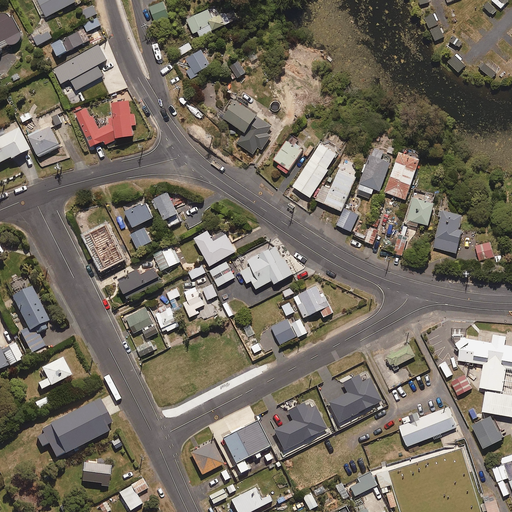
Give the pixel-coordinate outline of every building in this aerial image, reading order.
[(34,0),(42,14),(45,12),(47,16),(77,0),(34,0)] [(156,20),(171,15),(165,1),(151,6),(156,20)] [(84,19),(97,13),(92,2),(78,8),(84,19)] [(202,35),(241,17),(237,8),(228,12),(227,10),(221,13),(217,5),(188,18),(194,32),(199,30),(202,35)] [(11,43),(13,43),(14,43),(15,43),(17,42),(18,42),(19,41),(20,40),(21,39),(22,38),(22,37),(23,36),(23,34),(23,33),(23,32),(14,15),(12,16),(12,15),(11,14),(10,13),(9,12),(8,12),(7,11),(6,11),(4,11),(3,11),(2,12),(1,13),(0,13),(0,52),(1,52),(2,51),(3,50),(3,49),(3,48),(3,47),(3,46),(10,42),(11,43)] [(88,31),(101,25),(98,17),(84,23),(88,31)] [(38,44),(53,37),(49,29),(34,36),(38,44)] [(59,54),(85,42),(79,31),(54,43),(59,54)] [(182,54),(194,48),(190,42),(179,48),(182,54)] [(99,64),(108,59),(100,44),(55,69),(62,83),(71,78),(77,89),(105,74),(99,64)] [(192,67),(187,70),(192,78),(200,73),(199,71),(212,64),(204,48),(187,57),(192,67)] [(271,136),(266,133),(271,126),(257,115),(258,114),(235,96),(220,115),(243,133),(236,142),(252,154),(258,147),(261,149),(271,136)] [(135,124),(138,124),(136,113),(133,113),(131,99),(113,101),(114,116),(109,118),(111,122),(100,127),(95,115),(92,116),(87,107),(77,112),(92,145),(105,139),(107,144),(120,138),(120,136),(122,135),(136,134),(135,124)] [(24,122),(32,117),(28,111),(20,115),(24,122)] [(30,135),(40,155),(63,144),(53,124),(30,135)] [(12,158),(31,149),(20,127),(0,137),(0,162),(12,157),(12,158)] [(303,141),(307,136),(298,129),(294,135),(303,141)] [(295,144),(298,139),(293,135),(289,142),(286,140),(273,159),(279,163),(277,167),(286,173),(303,149),(295,144)] [(326,168),(336,154),(320,143),(292,186),(310,197),(328,170),(326,168)] [(394,155),(398,146),(389,143),(386,152),(394,155)] [(371,155),(369,154),(366,163),(363,162),(360,171),(363,172),(356,193),(370,198),(373,188),(380,191),(390,161),(381,158),(384,151),(374,147),(371,155)] [(402,147),(400,148),(384,192),(405,199),(421,155),(420,154),(419,153),(418,151),(417,150),(415,149),(414,149),(413,148),(411,147),(409,147),(408,147),(406,147),(405,147),(403,147),(402,147)] [(331,186),(326,184),(326,186),(322,184),(315,200),(341,211),(356,176),(339,169),(331,186)] [(184,220),(169,191),(151,200),(156,209),(160,207),(171,227),(184,220)] [(124,205),(134,226),(144,222),(155,216),(148,200),(144,201),(142,197),(124,205)] [(428,225),(433,203),(412,197),(405,223),(416,226),(417,222),(428,225)] [(440,206),(437,216),(440,217),(432,247),(456,253),(462,230),(458,229),(462,215),(444,210),(445,207),(440,206)] [(350,231),(358,215),(345,208),(337,225),(350,231)] [(378,227),(382,216),(375,213),(370,224),(378,227)] [(384,245),(389,247),(397,218),(393,216),(384,245)] [(139,247),(153,241),(146,226),(136,231),(132,233),(139,247)] [(373,244),(378,229),(370,227),(364,241),(373,244)] [(228,233),(215,240),(209,229),(196,237),(212,265),(237,250),(228,233)] [(402,255),(407,237),(397,235),(393,253),(402,255)] [(484,255),(493,253),(490,242),(481,244),(484,255)] [(276,283),(294,273),(276,243),(265,250),(249,260),(252,265),(242,271),(248,282),(253,279),(258,288),(274,279),(276,283)] [(155,254),(157,259),(163,270),(181,261),(172,245),(155,254)] [(162,275),(160,271),(154,260),(119,278),(129,298),(136,295),(133,289),(162,275)] [(219,285),(236,277),(227,261),(208,271),(212,279),(215,278),(219,285)] [(193,279),(206,272),(202,264),(189,271),(193,279)] [(12,293),(29,327),(20,331),(25,339),(31,353),(46,345),(39,332),(48,328),(45,322),(50,320),(28,276),(10,284),(14,292),(12,293)] [(334,312),(325,293),(320,283),(295,296),(305,317),(322,309),(325,316),(334,312)] [(209,299),(218,295),(213,284),(204,288),(209,299)] [(286,297),(296,291),(292,285),(283,291),(286,297)] [(176,286),(167,291),(178,312),(183,310),(176,296),(180,294),(176,286)] [(197,308),(205,304),(197,287),(186,291),(190,300),(185,302),(191,316),(199,313),(197,308)] [(288,315),(295,311),(290,302),(283,305),(288,315)] [(148,338),(160,331),(147,306),(126,316),(135,332),(143,328),(148,338)] [(171,307),(157,315),(164,329),(166,329),(167,332),(180,325),(171,307)] [(301,319),(291,323),(289,318),(273,326),(281,343),(307,331),(301,319)] [(179,342),(185,339),(181,329),(175,331),(179,342)] [(486,343),(462,339),(459,358),(480,361),(476,387),(501,391),(505,369),(511,370),(511,346),(501,345),(502,338),(487,336),(486,343)] [(142,356),(154,350),(150,341),(138,347),(142,356)] [(16,343),(1,350),(0,347),(0,369),(24,358),(16,343)] [(396,371),(401,368),(399,364),(416,355),(411,344),(388,356),(394,367),(396,371)] [(42,389),(72,375),(64,357),(41,368),(47,379),(39,382),(42,389)] [(362,381),(359,375),(343,383),(348,393),(329,402),(339,422),(383,400),(371,377),(362,381)] [(458,396),(472,389),(465,375),(451,382),(458,396)] [(511,409),(511,396),(485,391),(481,411),(511,417),(511,409)] [(39,410),(53,404),(49,396),(35,402),(39,410)] [(113,421),(102,398),(43,428),(45,432),(38,435),(44,447),(50,443),(57,457),(110,430),(107,424),(113,421)] [(274,430),(284,450),(327,428),(316,405),(312,407),(310,404),(307,406),(305,402),(288,411),(293,420),(274,430)] [(455,428),(447,407),(411,422),(408,415),(401,418),(404,425),(399,426),(407,447),(432,437),(433,440),(441,437),(440,434),(455,428)] [(473,428),(484,448),(502,438),(492,418),(473,427),(473,428)] [(224,438),(237,463),(254,454),(256,458),(261,456),(259,452),(271,446),(258,420),(224,438)] [(203,475),(225,463),(214,441),(191,452),(203,475)] [(502,464),(511,460),(511,454),(500,458),(502,464)] [(112,465),(85,462),(83,480),(102,483),(101,486),(109,487),(112,465)] [(503,479),(508,478),(503,464),(492,468),(502,496),(508,494),(503,479)] [(225,481),(231,477),(226,468),(220,471),(225,481)] [(387,470),(376,474),(383,493),(388,491),(387,486),(392,485),(387,470)] [(356,496),(377,485),(370,472),(358,478),(360,482),(351,486),(356,496)] [(120,493),(131,510),(143,503),(137,494),(149,488),(143,478),(120,493)] [(270,495),(262,499),(256,487),(246,493),(232,500),(238,511),(250,511),(273,501),(270,495)] [(214,504),(228,497),(224,489),(210,495),(214,504)] [(311,510),(318,505),(310,492),(303,497),(311,510)] [(397,506),(392,492),(387,494),(391,508),(397,506)] [(489,511),(500,511),(496,499),(482,504),(484,511),(489,509),(489,511)] [(103,511),(107,511),(111,510),(106,501),(99,506),(103,511)] [(60,511),(64,511),(68,510),(62,502),(56,506),(60,511)]
